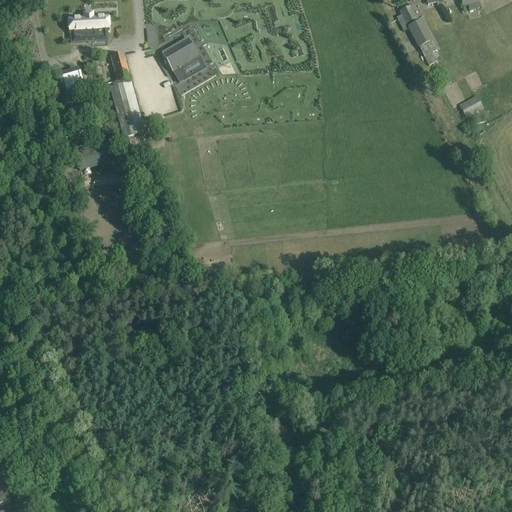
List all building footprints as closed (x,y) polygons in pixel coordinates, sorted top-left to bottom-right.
[(478,3),(481,2),(480,0),(460,0),(462,8),(467,7),(469,12),(479,10),(478,3)] [(409,8),(399,13),(408,29),(409,28),(418,24),(409,8)] [(95,14),(88,15),(90,42),(97,42),(97,35),(107,35),(107,32),(109,32),(108,17),(108,16),(95,17),(95,14)] [(76,18),(68,18),(69,29),(69,34),(71,34),(71,37),(82,36),(82,43),(90,42),(88,15),(81,15),(81,18),(76,18)] [(408,29),(418,49),(432,42),(421,22),(418,24),(409,28),(408,29)] [(198,58),(188,41),(163,55),(162,55),(172,74),(173,73),(198,58)] [(130,80),(125,60),(128,60),(126,53),(122,54),(123,55),(110,58),(117,82),(112,84),(112,85),(117,84),(130,80)] [(62,99),(85,92),(78,68),(55,75),(62,99)] [(127,138),(145,133),(130,80),(117,84),(112,85),(113,89),(116,89),(117,93),(115,94),(127,138)] [(458,106),(465,118),(466,119),(483,109),(477,96),(458,106)] [(78,170),(111,165),(108,144),(75,150),(78,170)]
